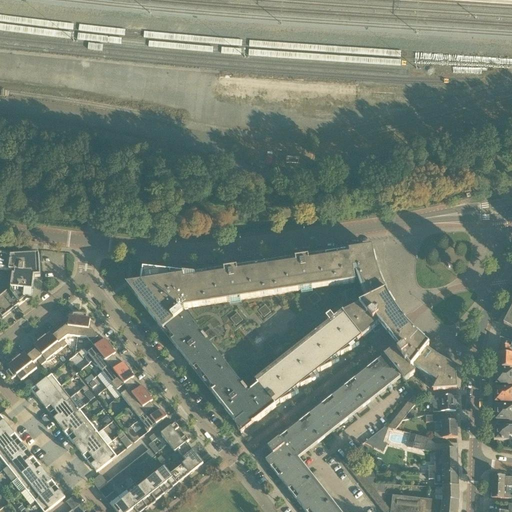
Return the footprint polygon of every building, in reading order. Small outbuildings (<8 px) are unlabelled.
[(160,328),(163,332),(172,343),(176,348),(189,365),(194,371),(212,394),(217,401),(221,405),(225,410),(230,416),(240,429),(239,429),(241,434),(246,430),(258,421),(258,422),(265,416),(276,408),(275,407),(280,403),(280,404),(291,398),(289,396),(300,387),(301,388),(312,382),(310,380),(320,371),(321,372),(332,366),(330,364),(340,355),(341,356),(352,351),(350,348),(361,338),(362,338),(362,339),(372,330),(375,333),(383,329),(384,327),(381,323),(396,311),(394,309),(393,307),(390,301),(389,299),(382,286),(380,280),(379,278),(376,267),(375,264),(374,258),(373,255),(372,249),(340,254),(267,265),(195,276),(143,270),(142,284),(127,286),(157,324),(160,328)] [(0,316),(2,319),(32,295),(34,278),(41,278),(39,257),(22,258),(0,254),(0,316)] [(67,320),(55,329),(67,345),(63,340),(68,337),(78,338),(80,315),(78,315),(76,315),(74,315),(73,318),(70,317),(69,320),(67,320)] [(91,343),(102,335),(92,323),(90,323),(91,320),(87,319),(87,317),(85,316),(83,315),(80,315),(78,338),(87,339),(91,343)] [(406,322),(405,322),(404,323),(387,336),(387,337),(389,336),(394,343),(388,349),(391,352),(385,357),(401,377),(405,382),(415,374),(411,370),(413,367),(425,375),(438,383),(433,391),(457,390),(456,373),(458,369),(452,366),(441,360),(439,359),(433,355),(430,353),(426,350),(428,347),(423,343),(420,340),(416,337),(414,334),(410,330),(407,326),(404,323),(406,322)] [(55,355),(67,345),(55,329),(49,334),(50,334),(46,337),(46,336),(42,339),(56,357),(55,355)] [(105,341),(106,340),(102,335),(91,343),(84,349),(89,355),(85,358),(89,364),(91,362),(111,347),(108,343),(107,343),(105,341)] [(54,360),(56,357),(42,339),(38,343),(38,344),(35,346),(34,345),(29,349),(38,360),(41,365),(46,362),(47,363),(50,362),(54,360)] [(511,346),(500,345),(499,345),(499,354),(497,354),(496,368),(511,368),(511,354),(511,355),(511,346)] [(113,351),(114,351),(111,347),(91,362),(93,364),(96,367),(99,368),(103,373),(121,358),(116,353),(115,354),(113,351)] [(33,364),(38,360),(29,349),(24,354),(25,355),(21,357),(20,356),(16,360),(29,376),(37,369),(33,364)] [(339,511),(298,459),(401,377),(385,357),(384,357),(309,416),(268,449),(269,450),(265,454),(269,459),(266,461),(305,511),(339,511)] [(121,358),(103,373),(112,384),(130,370),(127,366),(126,367),(124,364),(125,364),(121,358)] [(3,370),(16,386),(29,376),(16,360),(12,363),(13,364),(10,366),(9,366),(3,370)] [(72,369),(76,375),(80,371),(76,366),(72,369)] [(130,370),(112,384),(121,396),(139,382),(135,377),(134,377),(132,375),(133,374),(130,370)] [(511,370),(496,370),(496,384),(511,384),(511,370)] [(41,403),(61,387),(52,375),(31,391),(41,403)] [(121,396),(130,408),(148,394),(145,390),(144,390),(142,388),(143,387),(139,382),(121,396)] [(70,399),(61,387),(41,403),(50,415),(70,399)] [(496,402),(511,402),(511,388),(496,389),(495,398),(496,398),(496,402)] [(130,408),(127,410),(129,413),(132,415),(134,416),(136,415),(140,420),(158,405),(154,400),(153,401),(151,398),(152,398),(148,394),(130,408)] [(418,401),(414,395),(413,395),(410,399),(416,404),(418,401)] [(433,412),(456,411),(455,396),(429,397),(430,410),(433,410),(433,412)] [(80,410),(70,399),(50,415),(59,426),(80,410)] [(158,405),(140,420),(143,424),(143,425),(144,427),(146,431),(147,433),(167,417),(164,413),(163,414),(161,411),(162,411),(158,405)] [(511,406),(496,406),(496,408),(495,410),(495,412),(496,414),(496,420),(511,420),(511,406)] [(89,422),(80,410),(59,426),(69,438),(89,422)] [(0,435),(9,428),(0,415),(0,435)] [(435,440),(457,438),(456,421),(442,422),(442,432),(434,433),(435,440)] [(511,427),(511,428),(511,423),(497,421),(497,427),(496,427),(496,431),(494,431),(494,440),(509,441),(509,437),(511,436),(511,427)] [(69,438),(78,450),(98,434),(89,422),(69,438)] [(175,424),(161,436),(168,444),(182,433),(175,424)] [(0,454),(19,439),(9,428),(0,435),(0,454)] [(149,438),(152,442),(161,436),(158,432),(149,438)] [(182,433),(168,444),(175,453),(177,451),(187,443),(187,444),(189,442),(182,433)] [(98,434),(78,450),(87,461),(107,445),(98,434)] [(416,436),(413,448),(425,451),(428,439),(416,436)] [(132,445),(125,437),(120,440),(127,449),(132,445)] [(0,454),(0,456),(8,467),(28,451),(19,439),(0,454)] [(160,451),(152,442),(149,446),(156,454),(160,451)] [(203,465),(187,444),(187,443),(177,451),(186,463),(187,462),(190,467),(195,463),(199,468),(203,465)] [(117,457),(107,445),(87,461),(96,473),(117,457)] [(442,469),(442,474),(458,474),(458,449),(441,450),(442,469)] [(37,463),(28,451),(8,467),(17,479),(37,463)] [(141,457),(145,461),(149,458),(145,453),(141,457)] [(145,461),(141,457),(136,460),(140,465),(145,461)] [(187,462),(186,463),(170,476),(177,485),(199,468),(195,463),(190,467),(187,462)] [(17,479),(12,483),(21,494),(26,490),(46,475),(37,463),(17,479)] [(128,475),(132,471),(129,466),(124,470),(128,475)] [(164,468),(156,475),(169,492),(177,485),(170,476),(164,468)] [(128,475),(124,470),(119,473),(123,478),(128,475)] [(366,479),(368,482),(370,485),(375,485),(376,474),(370,474),(370,472),(360,471),(361,474),(364,476),(366,479)] [(459,487),(458,474),(442,474),(438,474),(428,474),(428,480),(442,480),(443,487),(459,487)] [(26,490),(36,502),(56,486),(46,475),(26,490)] [(160,498),(169,492),(156,475),(147,482),(160,498)] [(511,477),(492,477),(492,498),(511,499),(511,494),(506,494),(507,486),(511,486),(511,477)] [(112,480),(107,483),(111,488),(116,484),(112,480)] [(147,482),(139,489),(152,505),(160,498),(147,482)] [(114,492),(111,488),(107,483),(98,490),(105,499),(114,492)] [(378,485),(375,485),(370,485),(373,488),(375,491),(377,493),(384,494),(385,485),(378,485)] [(36,502),(43,511),(47,511),(65,498),(56,486),(36,502)] [(459,487),(443,487),(443,489),(443,501),(459,501),(459,487)] [(130,495),(143,511),(152,505),(139,489),(130,495)] [(129,511),(143,511),(130,495),(122,502),(129,511)] [(459,502),(459,501),(443,501),(434,500),(429,499),(429,500),(393,496),(391,510),(391,511),(390,511),(457,511),(458,510),(457,510),(458,502),(459,502)] [(129,511),(122,502),(113,509),(115,511),(129,511)]
